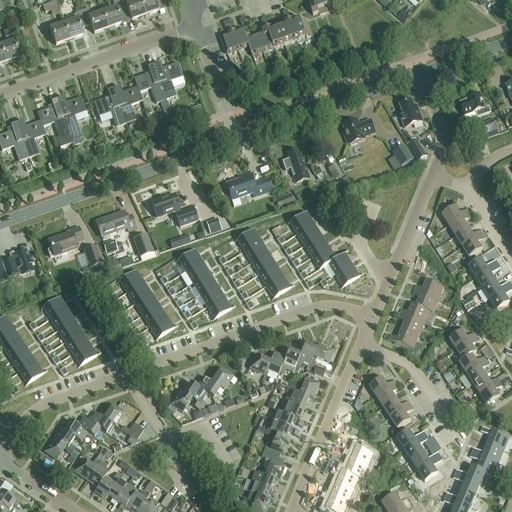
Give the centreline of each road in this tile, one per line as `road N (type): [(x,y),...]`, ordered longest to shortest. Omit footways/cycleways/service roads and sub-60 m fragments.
road 1 (residential): [(127,373),(324,305),(368,318)]
road 2 (tertiary): [(0,225),(234,142)]
road 3 (residential): [(0,95),(194,29)]
road 4 (tertiary): [(234,142),(422,73)]
road 5 (unclassified): [(290,509),(360,343)]
road 6 (residential): [(462,446),(410,366),(360,343)]
road 7 (residential): [(0,436),(46,402),(127,373)]
